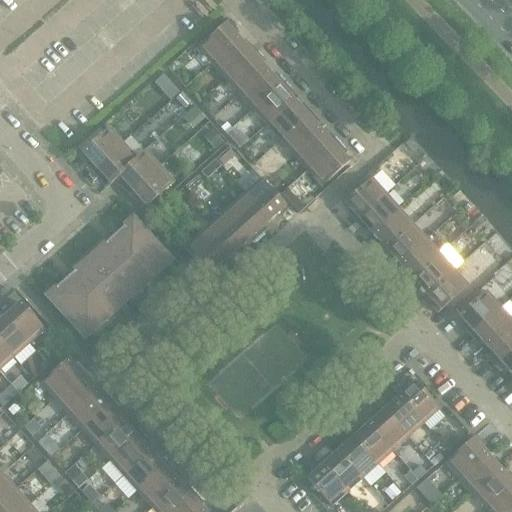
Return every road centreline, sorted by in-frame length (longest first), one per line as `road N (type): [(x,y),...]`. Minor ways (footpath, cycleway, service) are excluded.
road 1 (residential): [(511,431),(424,335),(257,484),(281,511)]
road 2 (residential): [(0,285),(73,215),(0,130)]
road 3 (residential): [(378,154),(235,0)]
